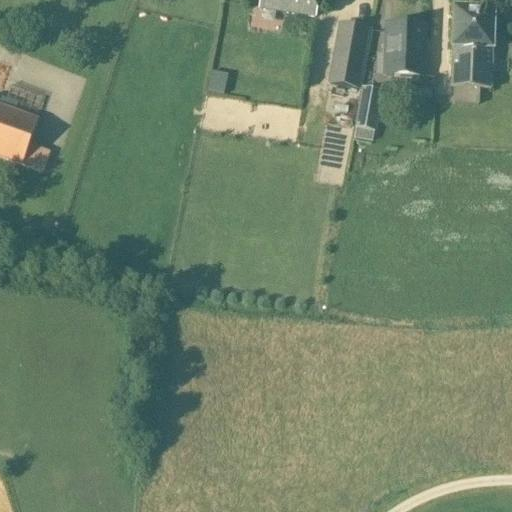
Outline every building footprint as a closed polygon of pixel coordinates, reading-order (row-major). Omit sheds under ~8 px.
[(259,0),(258,12),(315,20),(318,0),(259,0)] [(491,92),(492,52),(494,11),(453,9),(451,50),(450,90),(491,92)] [(357,91),(368,30),(339,25),(328,85),(357,91)] [(385,56),(384,77),(397,77),(399,77),(399,81),(418,82),(418,78),(423,78),(424,39),(412,38),(412,26),(386,25),(385,56)] [(208,92),(223,95),(227,75),(211,72),(208,92)] [(356,140),(377,142),(381,91),(360,89),(356,140)] [(38,122),(0,108),(0,159),(22,167),(38,122)]
